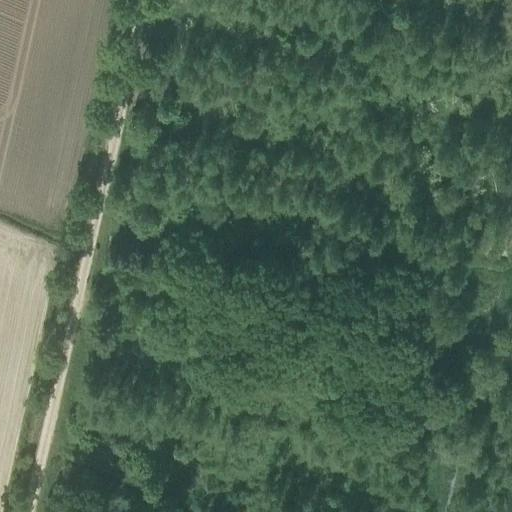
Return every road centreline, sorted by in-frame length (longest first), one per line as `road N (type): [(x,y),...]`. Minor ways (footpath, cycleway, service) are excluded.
road 1 (track): [(95,225),(506,274)]
road 2 (track): [(95,225),(31,511)]
road 3 (track): [(144,0),(95,225)]
